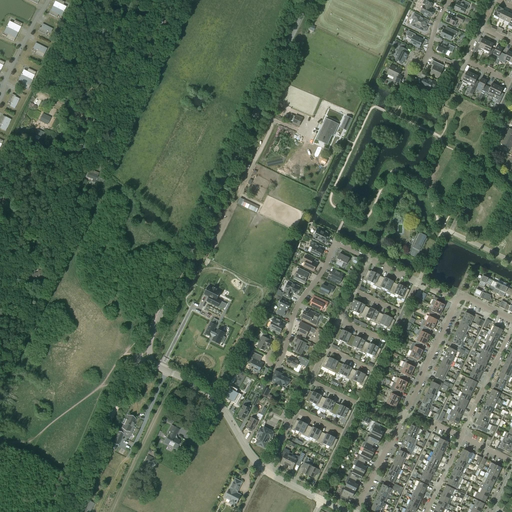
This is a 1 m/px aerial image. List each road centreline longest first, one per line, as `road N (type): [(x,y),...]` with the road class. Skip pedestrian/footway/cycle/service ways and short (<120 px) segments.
road 1 (tertiary): [(150,335),(311,0)]
road 2 (residential): [(455,303),(355,511)]
road 3 (track): [(94,115),(0,305)]
road 4 (tertiary): [(266,471),(212,397),(152,360)]
road 5 (residential): [(282,353),(293,314),(332,247),(368,258)]
road 6 (unknown): [(176,375),(116,503)]
road 7 (track): [(151,0),(94,115)]
road 8 (track): [(136,363),(85,472)]
